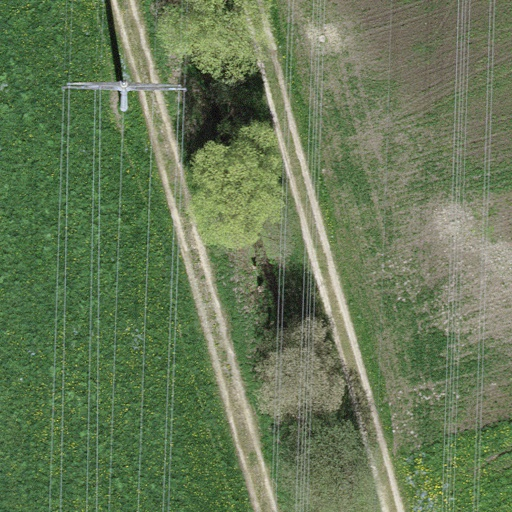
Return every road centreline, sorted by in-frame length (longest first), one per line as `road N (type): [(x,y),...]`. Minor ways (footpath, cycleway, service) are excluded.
road 1 (track): [(263,511),(113,0)]
road 2 (track): [(250,0),(391,511)]
